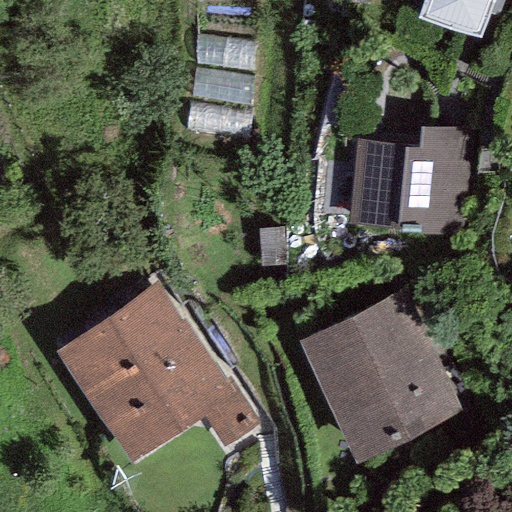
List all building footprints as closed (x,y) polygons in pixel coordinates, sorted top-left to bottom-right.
[(493,0),(423,0),(417,19),(479,41),(493,0)] [(200,125),(258,130),(266,40),(207,35),(200,125)] [(419,146),(354,141),(347,225),(396,230),(396,233),(465,239),(475,132),(468,131),(420,127),(419,146)] [(157,282),(55,351),(132,464),(202,416),(223,446),(260,421),(230,378),(225,381),(157,282)] [(405,291),(297,342),(356,463),(463,412),(405,291)]
